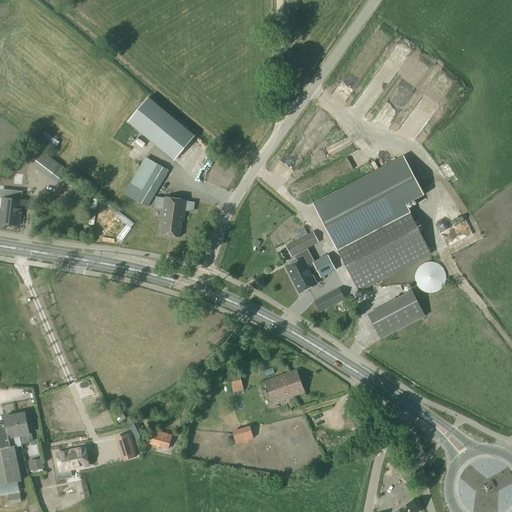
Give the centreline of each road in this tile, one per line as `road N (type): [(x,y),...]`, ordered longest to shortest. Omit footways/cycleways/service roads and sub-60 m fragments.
road 1 (unclassified): [(198,289),(236,195),(372,0)]
road 2 (primary): [(407,406),(271,321),(198,289)]
road 3 (unknown): [(15,263),(98,449)]
road 4 (primary): [(198,289),(0,248)]
road 5 (track): [(279,132),(278,0)]
